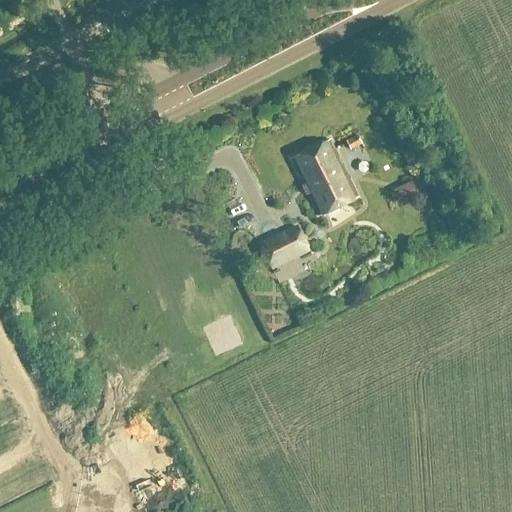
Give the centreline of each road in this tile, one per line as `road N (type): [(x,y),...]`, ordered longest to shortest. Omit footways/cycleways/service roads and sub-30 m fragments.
road 1 (tertiary): [(0,199),(394,0)]
road 2 (tertiary): [(341,0),(34,155),(0,189)]
